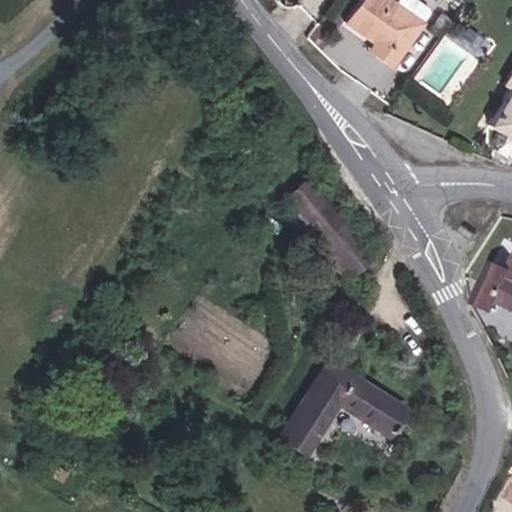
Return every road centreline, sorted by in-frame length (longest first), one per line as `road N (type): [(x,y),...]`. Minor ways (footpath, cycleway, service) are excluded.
road 1 (residential): [(464,511),(482,478),(498,397),(398,184)]
road 2 (tertiary): [(243,0),(398,184)]
